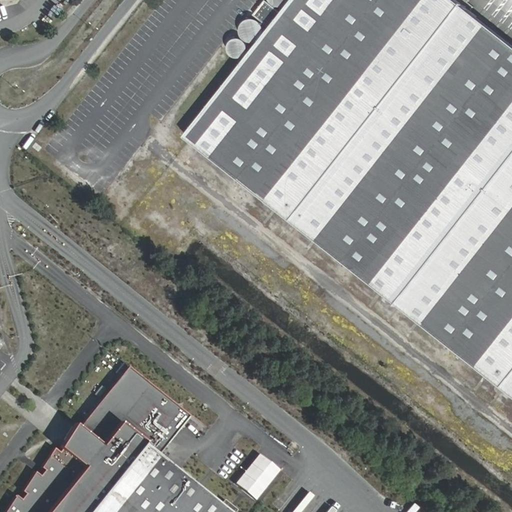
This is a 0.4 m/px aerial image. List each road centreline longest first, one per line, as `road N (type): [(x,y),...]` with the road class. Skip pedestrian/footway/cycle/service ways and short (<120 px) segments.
road 1 (track): [(511,426),(134,127)]
road 2 (unclassified): [(0,119),(33,122),(55,103),(135,0)]
